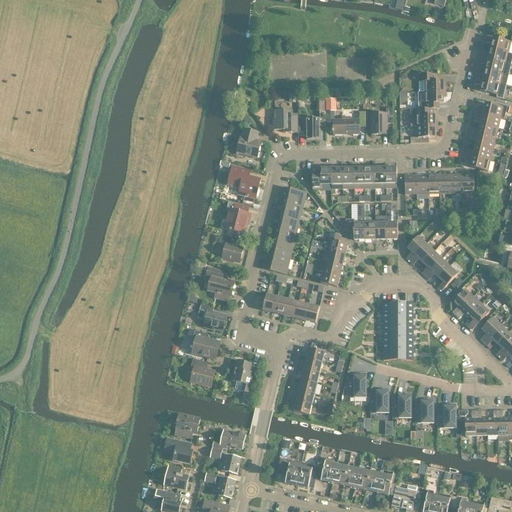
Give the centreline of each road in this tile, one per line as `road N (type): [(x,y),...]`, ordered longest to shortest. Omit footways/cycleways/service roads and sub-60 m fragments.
road 1 (residential): [(281,343),(247,335),(243,325),(278,166),(297,152),(442,151),(474,32)]
road 2 (residential): [(480,353),(438,316),(438,304),(404,283),(382,285),(357,302),(325,338),(293,333),(281,343)]
road 3 (residential): [(246,490),(281,343)]
